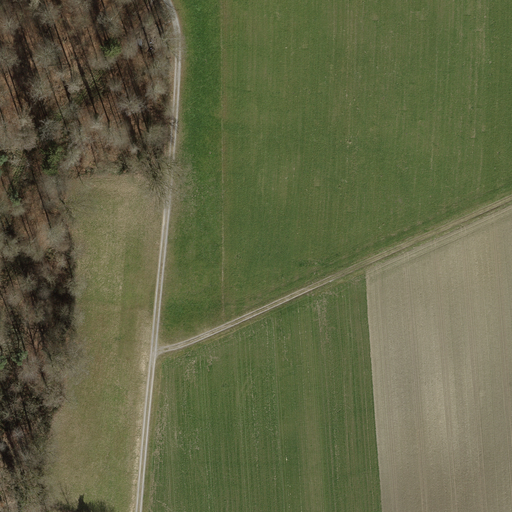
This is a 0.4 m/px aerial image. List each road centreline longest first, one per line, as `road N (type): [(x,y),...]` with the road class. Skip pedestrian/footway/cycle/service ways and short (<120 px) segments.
road 1 (track): [(166,0),(176,81),(170,189),(137,511)]
road 2 (track): [(153,354),(511,194)]
